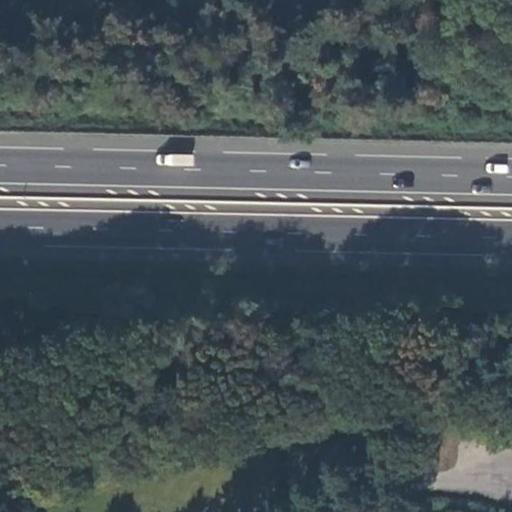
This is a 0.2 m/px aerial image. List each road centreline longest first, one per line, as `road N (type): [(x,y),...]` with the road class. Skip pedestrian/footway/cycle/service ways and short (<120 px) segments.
road 1 (trunk): [(0,226),(511,238)]
road 2 (trunk): [(511,174),(0,163)]
